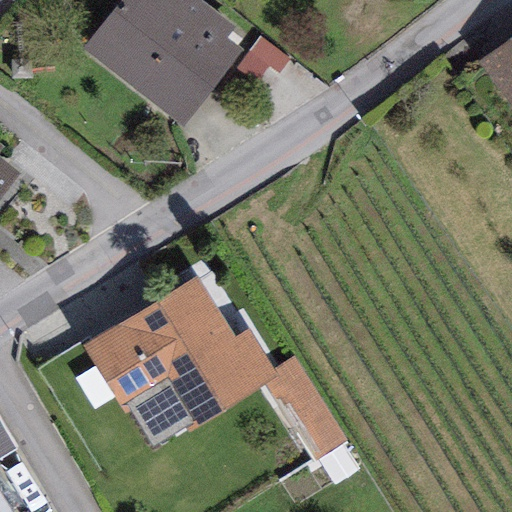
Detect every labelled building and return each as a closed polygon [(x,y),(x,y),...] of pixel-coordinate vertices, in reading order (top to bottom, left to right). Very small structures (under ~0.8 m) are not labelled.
[(193,0),(123,0),(82,54),(177,127),(183,131),(243,54),(225,40),(233,30),(193,0)] [(511,39),(474,71),(511,117),(511,39)] [(0,150),(1,149),(0,148),(0,200),(19,177),(0,162),(0,150)] [(197,282),(83,350),(124,419),(131,415),(152,450),(184,431),(188,438),(268,390),(277,384),(269,371),(248,335),(234,343),(197,282)] [(294,357),(269,371),(277,384),(268,390),(318,464),(346,443),(294,357)] [(0,461),(16,451),(0,425),(0,511),(10,511),(0,495),(0,461)]
